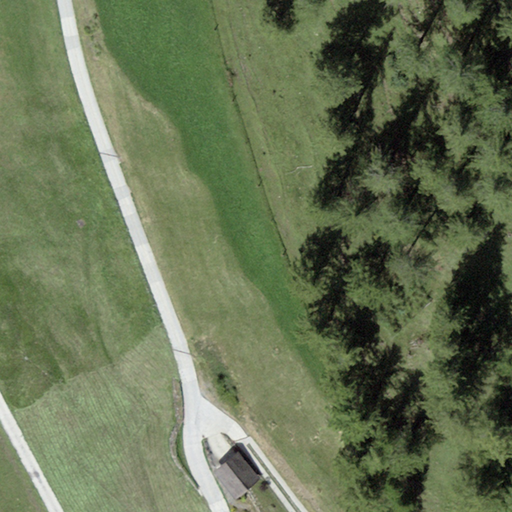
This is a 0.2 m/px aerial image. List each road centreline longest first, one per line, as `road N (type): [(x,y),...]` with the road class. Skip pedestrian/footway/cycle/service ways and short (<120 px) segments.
road 1 (track): [(63,0),(87,98),(196,405),(200,469),(222,511)]
road 2 (track): [(196,405),(238,436),(300,511)]
